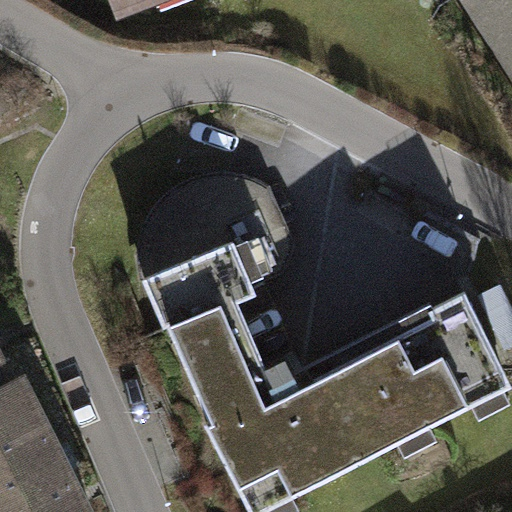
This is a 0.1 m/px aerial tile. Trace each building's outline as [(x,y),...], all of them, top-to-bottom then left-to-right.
[(144,0),(117,0),(121,9),(144,0)] [(511,0),(463,0),(461,2),(511,81),(511,0)] [(234,238),(255,278),(281,267),(292,241),(270,183),(237,169),(208,169),(182,179),(160,198),(149,221),(149,249),(156,275),(234,238)] [(234,238),(156,275),(262,494),(508,376),(464,286),(432,302),(436,312),(271,391),(227,299),(257,285),(234,238)] [(511,306),(501,284),(479,295),(507,349),(511,346),(511,306)] [(0,331),(0,389),(23,378),(0,331)] [(287,348),(267,358),(277,376),(296,365),(287,348)] [(23,378),(0,389),(0,511),(96,511),(29,375),(23,378)]
